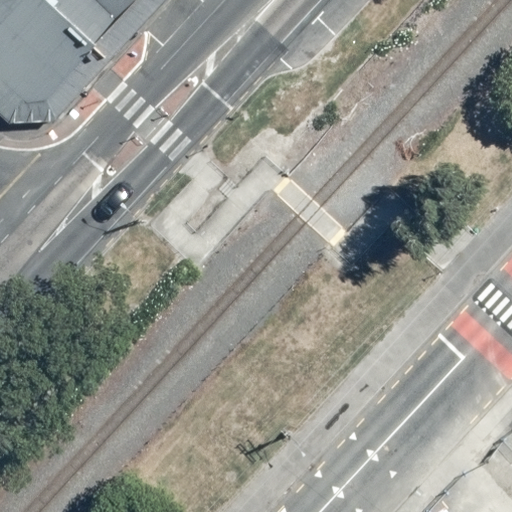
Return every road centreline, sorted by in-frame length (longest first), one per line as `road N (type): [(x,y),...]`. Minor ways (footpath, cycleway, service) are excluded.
road 1 (secondary): [(264,0),(34,246)]
road 2 (tertiary): [(323,511),(511,306)]
